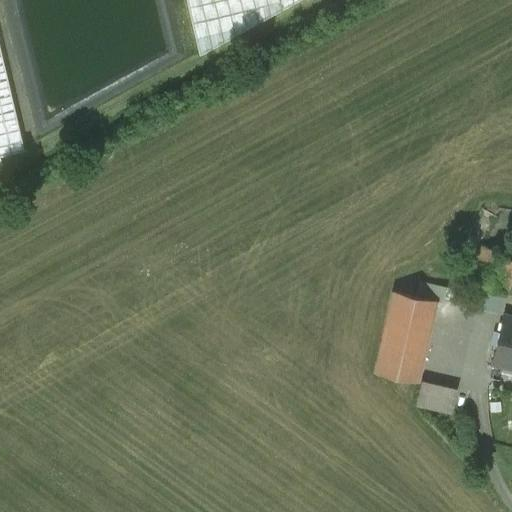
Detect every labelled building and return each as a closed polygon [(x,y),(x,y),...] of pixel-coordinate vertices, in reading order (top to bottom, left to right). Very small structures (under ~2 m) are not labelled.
[(187,0),(200,54),(298,0),(187,0)] [(0,163),(2,163),(0,155),(25,150),(0,44),(0,163)] [(511,224),(497,217),(481,246),(467,275),(511,298),(511,261),(496,253),(511,224)] [(435,299),(394,290),(376,372),(417,381),(435,299)] [(483,305),(494,308),(498,293),(486,290),(483,305)] [(511,366),(511,318),(502,316),(492,362),(511,366)] [(457,389),(423,381),(418,405),(452,412),(457,389)]
